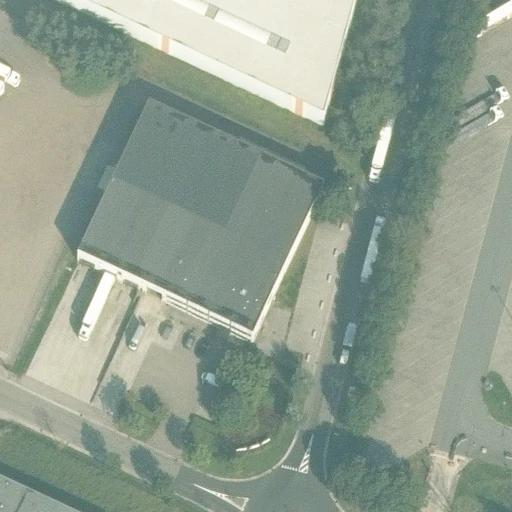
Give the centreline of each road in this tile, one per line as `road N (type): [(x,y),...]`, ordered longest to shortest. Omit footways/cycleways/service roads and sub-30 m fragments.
road 1 (unclassified): [(302,483),(425,0)]
road 2 (unclassified): [(0,393),(248,509)]
